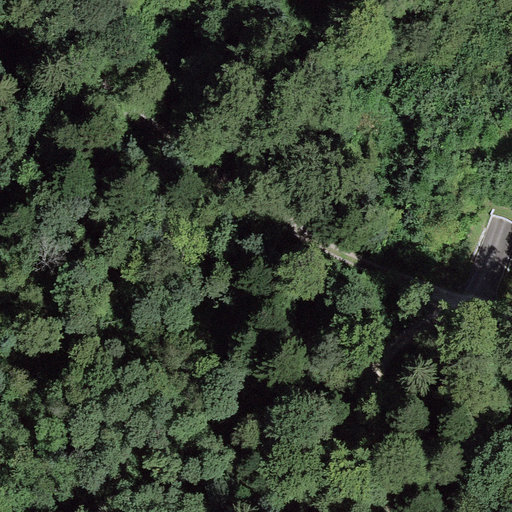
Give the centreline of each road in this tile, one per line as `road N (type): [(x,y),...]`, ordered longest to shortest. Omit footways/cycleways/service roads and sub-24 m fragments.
road 1 (track): [(511,317),(249,207),(120,110),(2,0)]
road 2 (track): [(394,511),(369,432),(372,385),(403,339),(482,309)]
